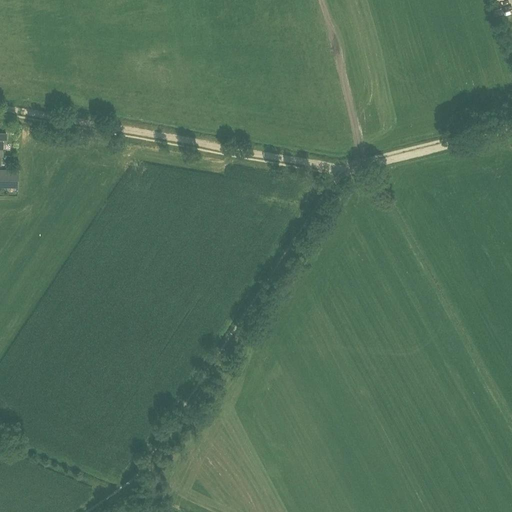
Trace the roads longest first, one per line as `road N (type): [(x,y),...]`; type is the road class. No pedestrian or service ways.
road 1 (track): [(511,127),(345,166),(138,479),(93,511)]
road 2 (track): [(0,108),(341,171)]
